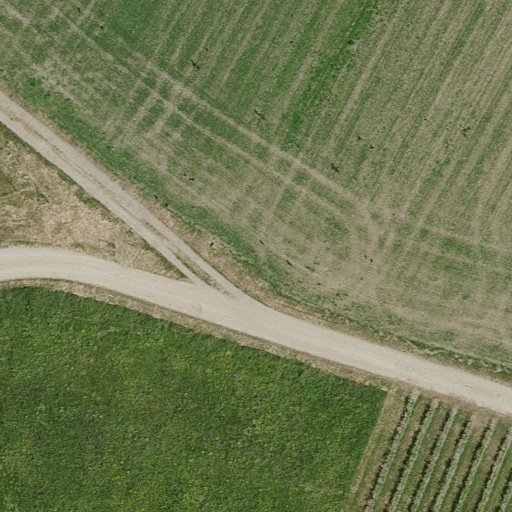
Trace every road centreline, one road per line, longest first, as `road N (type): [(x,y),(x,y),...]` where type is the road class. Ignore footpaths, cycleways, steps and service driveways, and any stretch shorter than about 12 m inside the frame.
road 1 (track): [(0,262),(37,259),(95,270),(511,403)]
road 2 (track): [(286,331),(0,94)]
